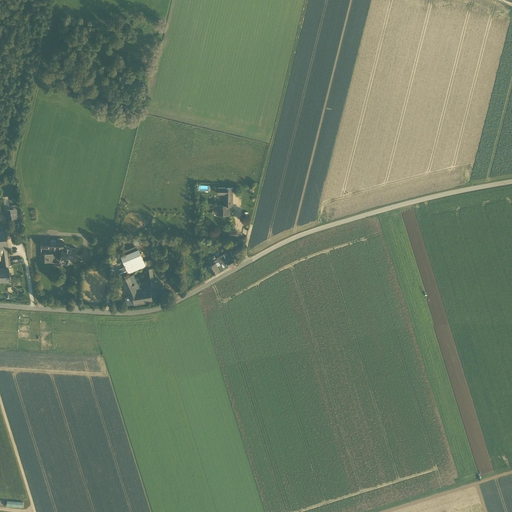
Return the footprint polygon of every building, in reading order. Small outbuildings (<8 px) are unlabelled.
[(225,194),(224,205),(224,206),(230,206),(232,206),(233,188),(218,188),(218,194),(225,194)] [(5,209),(11,209),(10,205),(13,204),(12,201),(15,201),(14,199),(8,200),(8,199),(3,199),(5,209)] [(230,213),(230,206),(224,206),(224,205),(218,205),(217,211),(220,212),(219,214),(226,215),(227,213),(230,213)] [(5,209),(6,219),(17,218),(16,208),(11,209),(5,209)] [(5,245),(0,245),(2,255),(3,268),(4,268),(8,267),(8,265),(7,258),(5,245)] [(120,253),(121,257),(139,249),(137,246),(120,253)] [(76,249),(69,248),(67,257),(61,256),(61,260),(74,262),(76,249)] [(127,270),(128,273),(129,273),(146,266),(144,262),(139,249),(121,257),(125,267),(127,270)] [(222,261),(226,260),(226,259),(233,256),(230,251),(223,254),(224,254),(220,256),(222,261)] [(41,261),(52,263),(52,262),(53,254),(40,254),(40,261),(41,261)] [(237,264),(233,256),(226,259),(226,260),(230,267),(237,264)] [(219,271),(217,266),(215,263),(214,264),(210,265),(209,266),(208,267),(212,274),(219,271)] [(0,281),(9,281),(9,274),(8,267),(4,268),(4,275),(0,275),(0,281)] [(134,274),(130,276),(137,290),(141,289),(134,274)] [(130,296),(133,295),(132,291),(137,290),(130,276),(122,279),(130,296)] [(134,300),(135,305),(152,301),(150,288),(141,289),(143,299),(134,300)] [(141,289),(137,290),(132,291),(133,295),(134,300),(143,299),(141,289)] [(23,502),(0,499),(0,505),(23,508),(23,502)]
